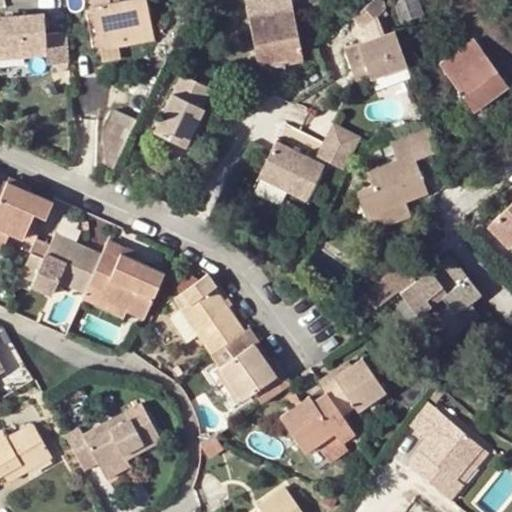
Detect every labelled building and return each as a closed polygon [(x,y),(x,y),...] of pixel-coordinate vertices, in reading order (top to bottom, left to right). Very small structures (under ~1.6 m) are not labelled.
[(91,0),(92,5),(90,6),(96,36),(151,25),(146,0),(119,0),(110,2),(109,0),(91,0)] [(299,0),(244,0),(257,67),(302,59),(291,2),(300,0),(299,0)] [(385,6),(382,0),(367,0),(352,14),(363,25),(385,6)] [(416,0),(392,0),(401,22),(422,13),(416,0)] [(0,15),(0,56),(45,53),(45,60),(68,59),(66,30),(43,32),(42,12),(0,15)] [(154,37),(151,25),(96,36),(98,47),(154,37)] [(393,28),(341,46),(349,68),(364,62),(369,75),(369,77),(406,64),(393,28)] [(415,36),(402,40),(407,53),(419,49),(415,36)] [(470,41),(442,63),(453,80),(451,81),(474,111),(508,86),(485,55),(483,58),(470,41)] [(349,68),(355,81),(369,75),(364,62),(349,68)] [(188,135),(200,107),(199,106),(207,86),(178,72),(152,130),(157,133),(183,145),(188,135)] [(209,110),(200,107),(188,135),(194,139),(209,110)] [(100,133),(104,165),(112,168),(136,119),(113,109),(100,133)] [(331,122),(322,140),(348,152),(349,152),(358,135),(331,122)] [(437,149),(428,125),(404,133),(414,159),(437,149)] [(177,159),(183,145),(157,133),(152,146),(177,159)] [(404,133),(388,139),(394,156),(363,168),(369,182),(354,189),(363,213),(403,198),(425,189),(414,159),(404,133)] [(342,167),(348,152),(322,140),(317,138),(311,152),(342,167)] [(319,163),(273,140),(256,176),(302,197),(319,163)] [(7,177),(5,182),(28,192),(29,187),(7,177)] [(44,220),(51,203),(28,192),(5,182),(0,179),(0,229),(9,233),(21,239),(33,215),(44,220)] [(408,213),(403,198),(363,213),(368,228),(408,213)] [(511,202),(487,227),(508,247),(511,243),(511,202)] [(79,223),(76,233),(89,237),(92,227),(79,223)] [(9,233),(0,229),(0,248),(2,249),(9,233)] [(43,258),(29,252),(19,275),(33,281),(37,272),(56,281),(83,293),(87,284),(100,254),(56,234),(43,258)] [(136,252),(107,240),(102,250),(118,257),(119,253),(133,260),(136,252)] [(368,251),(373,257),(385,248),(380,241),(368,251)] [(102,250),(100,254),(87,284),(103,290),(100,297),(126,309),(142,316),(163,272),(133,260),(119,253),(118,257),(102,250)] [(403,261),(344,305),(361,320),(399,290),(400,292),(418,314),(430,306),(452,334),(477,314),(468,301),(479,293),(449,254),(417,279),(403,261)] [(196,334),(210,353),(225,343),(242,331),(213,288),(216,286),(207,274),(200,280),(184,267),(173,283),(180,292),(173,297),(180,307),(179,308),(179,309),(196,334)] [(52,289),(56,281),(37,272),(33,281),(30,287),(49,296),(52,289)] [(87,284),(83,293),(81,298),(123,317),(126,309),(100,297),(103,290),(87,284)] [(196,334),(179,309),(168,317),(185,342),(196,334)] [(233,355),(219,365),(242,397),(251,390),(260,404),(291,383),(282,369),(278,372),(273,375),(252,344),(256,340),(248,328),(242,331),(225,343),(233,355)] [(252,344),(273,375),(278,372),(256,340),(252,344)] [(318,381),(326,393),(341,415),(353,406),(357,411),(382,393),(360,359),(350,366),(333,377),(330,373),(318,381)] [(347,361),(330,373),(333,377),(350,366),(347,361)] [(343,441),(354,433),(341,415),(326,393),(312,402),(308,398),(279,418),(303,454),(317,444),(334,434),(340,443),(343,441)] [(426,400),(407,425),(427,442),(409,464),(451,499),(464,483),(458,478),(482,448),(426,400)] [(79,429),(65,437),(83,469),(96,461),(103,473),(124,461),(122,455),(142,444),(145,449),(159,441),(140,406),(126,413),(127,415),(108,427),(105,422),(82,436),(79,429)] [(0,476),(3,475),(20,465),(23,472),(50,457),(32,425),(6,440),(1,432),(0,432),(0,476)] [(198,443),(198,445),(199,445),(210,438),(207,432),(198,433),(198,443)] [(334,434),(317,444),(330,463),(348,450),(343,441),(340,443),(334,434)] [(222,447),(216,438),(212,436),(210,438),(199,445),(207,457),(222,447)] [(20,465),(3,475),(6,482),(23,472),(20,465)] [(298,511),(283,488),(257,506),(260,511),(298,511)]
